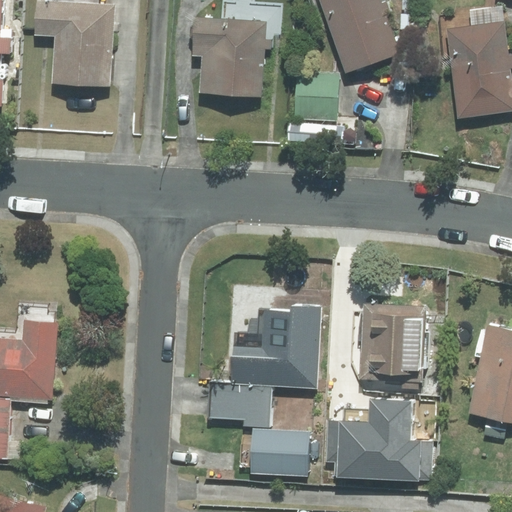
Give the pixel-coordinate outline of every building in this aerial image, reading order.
[(13,29),(4,28),(4,0),(0,0),(0,107),(3,108),(4,56),(13,56),(13,29)] [(383,0),(319,0),(342,72),(400,54),(383,0)] [(33,39),(56,39),(55,87),(114,88),(116,5),(75,4),(34,3),(33,39)] [(274,41),(266,41),(266,20),(215,19),(194,18),(193,54),(204,54),(203,99),(264,100),(265,50),(273,51),(274,41)] [(511,55),(510,55),(506,20),(448,27),(459,119),(511,112),(511,69),(511,55)] [(343,75),(296,71),(292,121),(339,125),(343,75)] [(0,461),(10,462),(12,400),(51,401),(54,303),(15,302),(14,329),(0,328),(0,461)] [(423,303),(363,303),(364,380),(423,380),(423,303)] [(312,430),(271,429),(272,391),(322,392),(324,307),(266,305),(265,334),(233,333),(232,382),(213,382),(212,428),(252,429),(251,476),(311,477),(312,430)] [(511,327),(488,323),(470,413),(511,421),(511,327)] [(414,397),(379,395),(377,420),(347,417),(336,416),(333,453),(346,454),(345,471),(431,477),(434,439),(410,437),(414,397)] [(0,511),(49,511),(51,506),(0,493),(0,511)]
